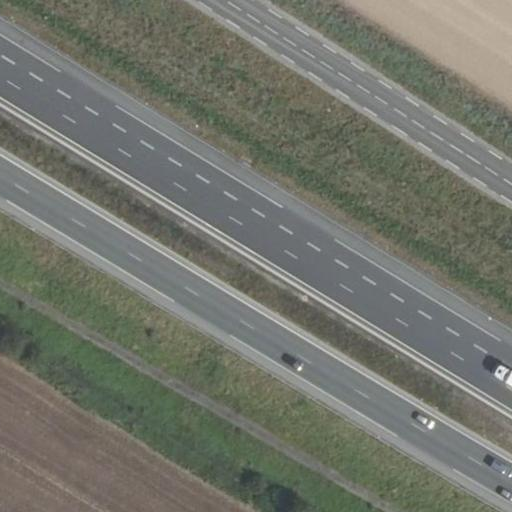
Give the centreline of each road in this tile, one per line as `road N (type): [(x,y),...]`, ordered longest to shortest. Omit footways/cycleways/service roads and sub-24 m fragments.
road 1 (trunk): [(511,385),(0,72)]
road 2 (trunk): [(0,175),(511,480)]
road 3 (track): [(0,282),(391,511)]
road 4 (tertiary): [(511,182),(226,0)]
